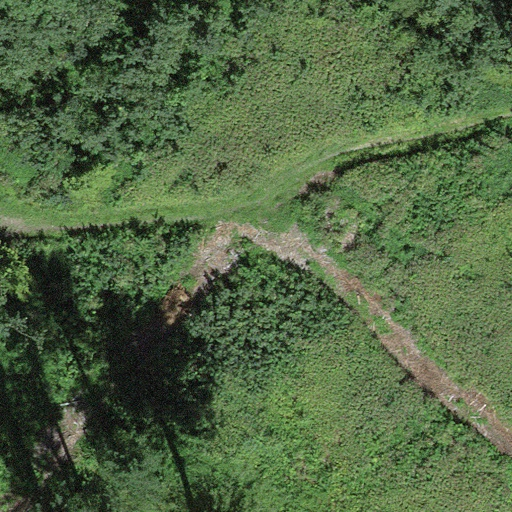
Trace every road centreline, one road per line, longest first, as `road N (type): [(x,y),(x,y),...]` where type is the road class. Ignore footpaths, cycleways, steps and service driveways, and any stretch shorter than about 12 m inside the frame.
road 1 (track): [(0,235),(237,218),(344,148),(511,121)]
road 2 (track): [(511,445),(360,290),(237,218)]
